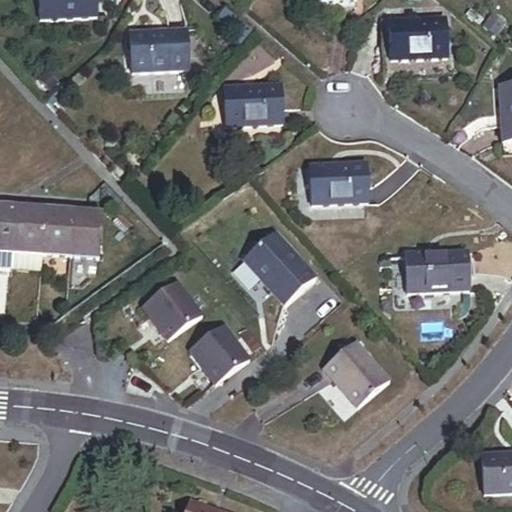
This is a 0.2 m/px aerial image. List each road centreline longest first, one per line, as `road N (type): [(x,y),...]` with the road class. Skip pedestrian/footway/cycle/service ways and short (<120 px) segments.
road 1 (residential): [(78,412),(196,443),(357,511)]
road 2 (residential): [(511,357),(390,465),(357,511)]
road 3 (residential): [(511,205),(351,109)]
